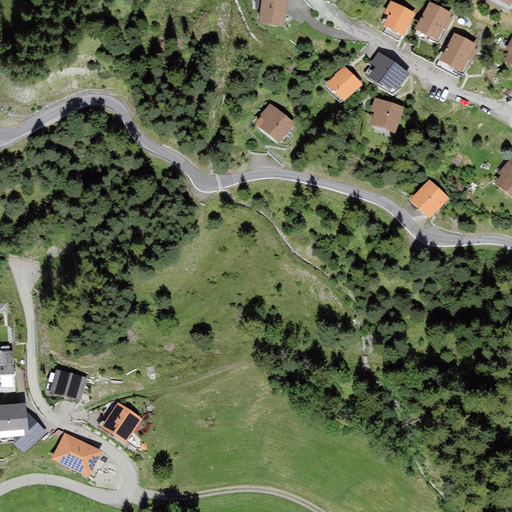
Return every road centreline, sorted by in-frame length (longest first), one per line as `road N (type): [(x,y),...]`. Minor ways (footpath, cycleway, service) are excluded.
road 1 (tertiary): [(511,246),(429,241),(372,197),(299,176),(214,184),(152,146),(100,99),(83,100),(22,134),(0,133)]
road 2 (track): [(57,420),(111,398),(291,355),(511,384)]
road 3 (residential): [(127,489),(130,475),(120,460),(57,420),(36,396),(23,271)]
road 4 (residential): [(314,0),(446,91),(511,118)]
road 5 (unclassified): [(127,489),(162,496),(261,490),(290,494),(321,511)]
road 6 (residential): [(0,491),(34,479),(107,498),(127,489)]
